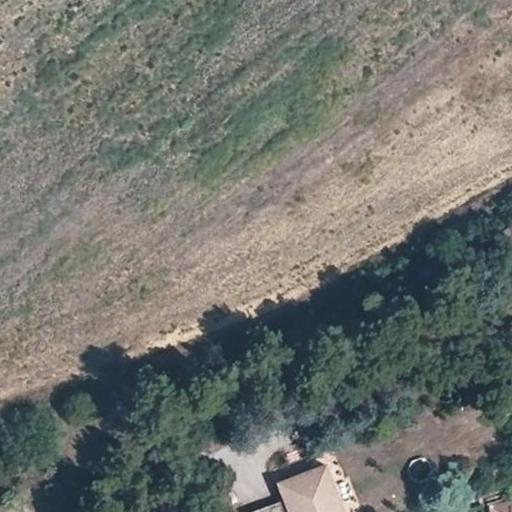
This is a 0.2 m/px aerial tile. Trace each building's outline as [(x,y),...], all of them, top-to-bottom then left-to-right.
[(472,450),(499,442),(495,428),(468,437),(472,450)] [(342,511),(322,458),(321,455),(271,474),(273,479),(280,496),(239,511),(342,511)] [(491,488),(502,484),(498,472),(487,475),(491,488)] [(511,511),(511,500),(499,502),(500,511),(511,511)] [(482,504),(482,511),(500,511),(499,502),(482,504)]
